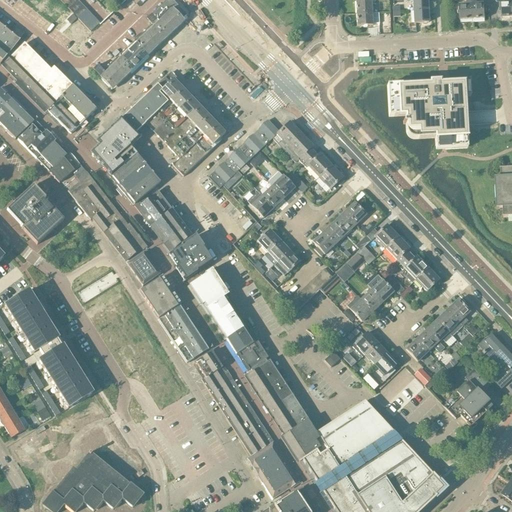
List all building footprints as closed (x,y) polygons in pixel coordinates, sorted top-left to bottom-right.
[(68,9),(78,1),(77,0),(68,0),(64,4),(68,9)] [(152,25),(165,39),(184,22),(181,19),(186,15),(171,0),(165,0),(146,19),(152,25),(151,25),(152,25)] [(411,0),(412,12),(428,11),(426,0),(411,0)] [(460,21),(471,20),(470,0),(466,0),(466,4),(459,5),(460,21)] [(474,0),(470,0),(471,20),(485,19),(484,3),(476,4),(476,0),(474,0)] [(501,18),(511,17),(511,0),(507,0),(508,2),(500,2),(501,18)] [(78,1),(68,9),(73,14),(82,5),(78,1)] [(356,14),(372,13),(371,1),(355,2),(356,14)] [(87,10),(82,5),(73,14),(78,19),(87,10)] [(90,32),(99,23),(87,10),(78,19),(90,32)] [(428,11),(412,12),(413,24),(428,23),(428,11)] [(372,13),(356,14),(356,27),(372,26),(372,13)] [(70,25),(76,19),(72,15),(66,20),(70,25)] [(147,57),(165,39),(152,25),(151,25),(133,42),(147,57)] [(0,33),(0,63),(20,40),(5,28),(2,32),(0,33)] [(129,74),(147,57),(133,42),(116,59),(129,74)] [(24,44),(21,47),(4,64),(22,82),(19,84),(47,111),(72,86),(53,68),(50,71),(24,44)] [(111,91),(129,74),(116,59),(103,72),(97,66),(92,70),(111,91)] [(145,124),(182,89),(173,80),(170,83),(167,81),(160,88),(157,85),(120,120),(127,128),(134,135),(134,134),(145,124)] [(429,83),(392,85),(392,86),(393,86),(393,100),(392,100),(392,102),(394,102),(394,115),(393,115),(393,117),(405,116),(405,121),(404,121),(403,121),(404,121),(404,122),(403,122),(404,122),(403,122),(404,122),(404,123),(403,123),(404,123),(403,123),(404,123),(404,124),(405,124),(406,131),(418,130),(418,139),(435,138),(435,146),(452,145),(452,143),(465,143),(467,143),(463,81),(452,81),(449,82),(447,84),(447,87),(440,87),(440,82),(439,83),(439,81),(438,81),(438,83),(435,83),(434,82),(434,83),(430,83),(430,82),(429,82),(429,83)] [(95,110),(82,96),(72,86),(47,111),(54,118),(55,117),(59,121),(58,122),(70,134),(95,110)] [(0,109),(10,99),(0,88),(0,109)] [(153,133),(190,98),(182,89),(145,124),(153,133)] [(162,142),(199,107),(190,98),(153,133),(162,142)] [(0,126),(6,132),(24,113),(10,99),(0,109),(0,126)] [(170,151),(207,116),(199,107),(162,142),(170,151)] [(15,140),(33,122),(24,113),(6,132),(15,140)] [(179,160),(216,125),(207,116),(170,151),(179,160)] [(98,145),(90,153),(110,177),(111,176),(131,159),(136,155),(130,148),(139,139),(134,134),(134,135),(127,128),(123,123),(120,120),(119,120),(96,142),(98,145)] [(279,133),(274,128),(267,121),(262,125),(259,130),(258,129),(258,130),(253,135),(252,135),(252,136),(263,147),(272,138),(272,139),(279,133)] [(27,150),(46,132),(44,130),(43,132),(40,129),(41,128),(35,123),(35,124),(34,123),(17,141),(27,150)] [(301,164),(313,152),(310,149),(312,147),(306,141),(289,124),(289,123),(279,133),(272,139),(278,145),(295,163),(298,160),(301,164)] [(221,137),(225,134),(216,125),(179,160),(172,166),(183,177),(223,139),(221,137)] [(36,160),(54,141),(46,132),(27,150),(36,160)] [(248,161),(263,147),(252,136),(247,139),(244,144),(243,144),(238,149),(237,149),(238,150),(237,150),(248,161)] [(48,173),(66,156),(53,143),(55,141),(54,141),(36,160),(48,173)] [(233,175),(248,161),(237,150),(233,153),(229,158),(228,158),(223,163),(222,163),(223,164),(233,175)] [(318,178),(330,167),(320,155),(317,157),(313,152),(301,164),(305,168),(307,167),(318,178)] [(59,184),(79,167),(68,154),(66,156),(48,173),(59,184)] [(260,154),(256,158),(260,163),(264,159),(260,154)] [(131,159),(111,176),(134,204),(155,187),(159,183),(136,155),(131,159)] [(225,183),(233,175),(223,164),(218,167),(214,172),(213,172),(214,172),(208,178),(208,177),(208,178),(218,189),(224,183),(225,184),(226,183),(225,183)] [(245,165),(239,171),(243,175),(249,169),(245,165)] [(274,175),(278,172),(273,167),(269,171),(274,175)] [(330,167),(318,178),(329,190),(342,178),(341,178),(330,167)] [(511,168),(500,169),(500,170),(501,170),(501,179),(497,179),(498,188),(497,188),(498,200),(499,200),(499,208),(503,208),(503,217),(503,218),(511,217),(511,168)] [(283,199),(294,189),(282,177),(278,172),(267,182),(271,187),(283,199)] [(84,214),(102,199),(85,178),(67,192),(84,214)] [(63,221),(48,204),(45,206),(44,204),(47,201),(33,186),(6,211),(22,228),(21,229),(37,245),(44,238),(63,221)] [(273,209),(283,199),(271,187),(261,197),(273,209)] [(152,224),(171,210),(157,192),(138,206),(152,224)] [(257,192),(247,202),(251,206),(263,219),(273,209),(261,197),(257,192)] [(308,192),(304,195),(310,201),(314,198),(308,192)] [(102,234),(119,221),(102,199),(84,214),(90,221),(91,220),(102,234)] [(343,213),(355,226),(366,216),(354,203),(343,213)] [(185,228),(172,212),(171,210),(152,224),(166,242),(185,228)] [(345,236),(355,226),(343,213),(333,223),(345,236)] [(134,232),(133,231),(129,233),(119,221),(102,234),(113,248),(130,235),(134,232)] [(334,245),(345,236),(333,223),(322,233),(334,245)] [(385,250),(397,238),(386,227),(387,226),(386,226),(378,234),(374,229),(366,237),(367,237),(370,241),(374,238),(385,250)] [(185,228),(166,242),(172,251),(191,236),(185,228)] [(269,231),(257,242),(267,253),(264,256),(279,241),(269,231)] [(124,263),(143,248),(145,246),(134,232),(130,235),(113,248),(124,263)] [(324,255),(334,245),(322,233),(312,243),(316,247),(313,250),(321,258),(321,257),(323,255),(324,255)] [(181,247),(169,255),(177,267),(176,267),(175,268),(184,281),(197,273),(196,272),(199,270),(211,262),(202,249),(195,237),(180,246),(181,247)] [(397,267),(410,255),(406,251),(409,249),(408,249),(397,238),(385,250),(395,261),(393,263),(397,267)] [(274,266),(289,251),(279,241),(267,253),(264,256),(274,266)] [(289,251),(274,266),(277,263),(287,274),(299,262),(289,251)] [(367,252),(362,257),(368,263),(373,259),(367,252)] [(134,276),(151,264),(143,253),(126,265),(134,276)] [(414,281),(427,269),(416,258),(416,257),(414,259),(410,255),(397,267),(401,271),(403,269),(414,281)] [(350,261),(346,265),(353,272),(358,269),(350,261)] [(134,276),(142,287),(159,275),(151,264),(134,276)] [(326,281),(331,277),(324,269),(319,274),(326,281)] [(427,269),(414,281),(426,293),(432,286),(434,288),(435,287),(433,285),(438,280),(437,281),(427,269)] [(211,270),(204,274),(204,275),(191,284),(188,286),(201,306),(203,304),(206,309),(224,298),(224,297),(228,295),(211,270)] [(339,272),(335,275),(343,283),(346,279),(339,272)] [(322,286),(326,281),(319,274),(314,278),(322,286)] [(158,320),(178,307),(179,306),(180,305),(177,300),(173,295),(171,292),(168,288),(167,286),(163,279),(161,277),(160,278),(148,286),(139,292),(158,320)] [(317,290),(322,286),(314,278),(310,282),(317,290)] [(382,303),(393,293),(381,280),(370,291),(382,303)] [(313,294),(317,290),(310,282),(305,286),(313,294)] [(308,298),(313,294),(305,286),(301,291),(308,298)] [(408,288),(399,296),(403,300),(412,291),(408,288)] [(28,291),(4,307),(33,354),(38,361),(68,409),(92,394),(85,383),(82,384),(76,374),(79,372),(78,370),(75,372),(68,361),(71,360),(70,358),(67,360),(60,349),(63,347),(63,346),(59,348),(55,341),(58,339),(57,338),(54,339),(48,328),(50,327),(50,325),(47,327),(40,316),(43,314),(42,313),(39,315),(32,304),(35,302),(28,291)] [(304,302),(308,298),(301,291),(296,295),(304,302)] [(372,313),(382,303),(370,291),(360,301),(372,313)] [(299,307),(304,302),(296,295),(292,299),(299,307)] [(216,325),(234,313),(224,298),(206,309),(205,309),(216,325)] [(295,311),(299,307),(292,299),(287,303),(295,311)] [(361,323),(372,313),(360,301),(350,310),(361,323)] [(457,301),(446,311),(462,327),(467,322),(463,318),(468,313),(469,313),(457,301)] [(167,336),(188,322),(189,321),(188,320),(188,321),(187,319),(184,314),(184,313),(183,313),(179,307),(180,307),(179,306),(178,307),(158,320),(157,321),(167,336)] [(446,311),(436,321),(451,337),(462,327),(446,311)] [(225,340),(244,328),(234,313),(216,325),(225,340)] [(436,321),(426,330),(437,343),(438,342),(439,344),(442,341),(445,343),(451,337),(436,321)] [(167,336),(186,364),(207,351),(208,350),(207,349),(203,343),(203,342),(202,341),(202,342),(198,336),(199,335),(198,335),(194,329),(193,328),(190,323),(189,323),(188,322),(167,336)] [(472,327),(468,331),(473,336),(477,332),(472,327)] [(244,328),(225,340),(246,372),(250,370),(265,361),(265,360),(267,358),(256,341),(254,343),(244,328)] [(427,352),(437,343),(426,330),(416,340),(427,352)] [(361,358),(376,344),(367,333),(352,347),(361,358)] [(469,335),(464,339),(468,343),(473,339),(469,335)] [(511,366),(511,357),(491,336),(483,342),(482,341),(477,346),(500,370),(490,379),(500,390),(511,378),(511,371),(509,369),(511,366)] [(417,362),(427,352),(416,340),(405,350),(417,362)] [(374,366),(386,354),(376,344),(361,358),(362,358),(364,355),(374,366)] [(0,351),(2,355),(10,350),(7,347),(0,351)] [(10,350),(2,355),(5,359),(12,354),(10,350)] [(204,378),(200,381),(201,382),(221,369),(220,369),(210,353),(208,355),(208,354),(195,363),(204,378)] [(330,368),(339,360),(332,353),(324,361),(330,368)] [(455,353),(451,356),(456,362),(460,359),(455,353)] [(347,354),(343,358),(351,367),(355,363),(347,354)] [(386,354),(374,366),(384,376),(396,365),(386,354)] [(453,359),(448,363),(453,367),(457,363),(453,359)] [(275,417),(297,403),(269,361),(266,362),(265,361),(250,370),(252,372),(247,375),(275,417)] [(201,382),(211,397),(230,384),(225,376),(221,369),(201,382)] [(442,369),(438,372),(443,378),(447,374),(442,369)] [(481,395),(489,387),(473,369),(466,376),(470,379),(455,393),(459,397),(454,403),(446,410),(455,420),(459,415),(466,423),(472,428),(470,426),(474,423),(473,423),(491,407),(481,395)] [(430,380),(420,370),(414,375),(416,377),(424,385),(430,380)] [(380,385),(368,373),(363,379),(374,390),(380,385)] [(455,373),(451,377),(456,383),(460,378),(455,373)] [(26,378),(19,382),(24,390),(31,385),(26,378)] [(211,397),(216,404),(235,392),(230,384),(211,397)] [(216,404),(220,412),(240,399),(235,392),(216,404)] [(0,414),(10,408),(3,397),(0,398),(0,414)] [(220,412),(225,419),(246,407),(245,406),(245,407),(240,399),(220,412)] [(35,408),(42,404),(40,400),(33,405),(35,408)] [(311,467),(308,469),(317,483),(393,434),(383,423),(382,421),(364,402),(333,422),(330,425),(334,432),(327,437),(322,430),(316,433),(327,450),(319,455),(317,452),(306,459),(311,467)] [(286,434),(308,420),(297,403),(275,417),(286,434)] [(42,404),(35,408),(37,412),(45,408),(42,404)] [(225,419),(240,442),(260,430),(254,421),(255,421),(246,407),(225,419)] [(0,420),(4,427),(17,419),(10,408),(0,414),(0,420)] [(17,419),(4,427),(11,439),(24,431),(17,419)] [(291,447),(315,431),(308,420),(286,434),(283,435),(285,437),(286,437),(287,438),(289,441),(289,442),(289,443),(288,443),(291,447)] [(330,425),(322,430),(327,437),(334,432),(330,425)] [(269,444),(264,437),(264,436),(260,430),(240,442),(249,456),(269,444)] [(315,431),(291,447),(300,461),(299,462),(299,463),(302,461),(308,469),(311,467),(306,459),(317,452),(319,455),(327,450),(316,433),(315,431)] [(419,511),(444,489),(399,441),(384,451),(331,486),(331,485),(330,486),(330,487),(323,491),(323,490),(322,491),(335,511),(419,511)] [(257,477),(283,460),(278,451),(277,451),(272,443),(271,444),(270,445),(269,444),(249,456),(250,457),(245,460),(257,477)] [(129,485),(89,453),(88,454),(88,455),(75,470),(72,468),(52,493),(41,506),(49,511),(57,511),(63,505),(71,511),(75,511),(82,503),(93,511),(102,501),(113,510),(121,499),(132,508),(142,495),(129,485)] [(261,485),(264,483),(288,467),(283,460),(257,477),(261,485)] [(261,485),(266,492),(272,501),(280,495),(298,483),(288,467),(264,483),(261,485)] [(511,485),(509,484),(501,495),(511,502),(511,485)] [(315,511),(301,490),(296,493),(296,492),(279,503),(277,501),(285,496),(273,503),(274,504),(262,511),(315,511)]
